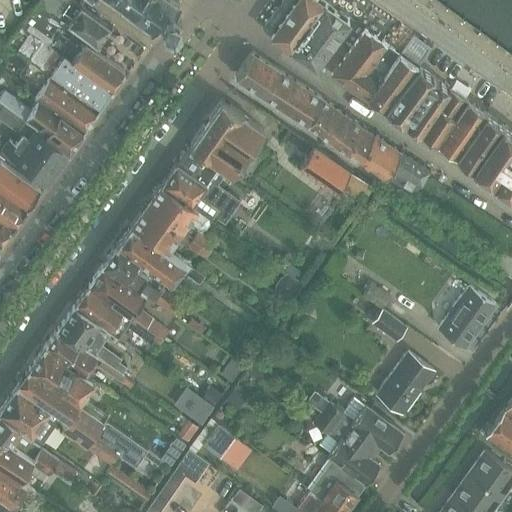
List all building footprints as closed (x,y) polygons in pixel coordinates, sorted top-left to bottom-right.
[(63,6),(54,0),(38,0),(37,2),(40,4),(56,16),(63,6)] [(97,44),(110,26),(80,4),(74,0),(67,0),(63,6),(56,16),(66,23),(65,26),(66,27),(69,23),(97,44)] [(127,0),(128,1),(151,17),(154,13),(163,0),(127,0)] [(167,35),(181,15),(175,11),(180,5),(178,0),(163,0),(154,13),(152,29),(155,26),(167,35)] [(316,64),(349,18),(323,0),(282,0),(265,26),(266,29),(271,33),(270,34),(316,64)] [(51,44),(112,86),(124,68),(75,33),(71,39),(62,33),(66,27),(65,26),(66,23),(56,16),(40,4),(37,2),(36,1),(25,18),(45,33),(40,40),(49,46),(51,44)] [(49,46),(40,40),(45,33),(25,18),(20,25),(7,43),(15,49),(46,71),(47,71),(98,106),(112,86),(51,44),(49,46)] [(369,99),(399,52),(365,28),(332,75),(368,98),(369,99)] [(419,66),(432,47),(413,33),(399,52),(369,99),(386,111),(419,66)] [(263,92),(279,68),(252,51),(235,75),(263,92)] [(98,106),(47,71),(46,71),(30,59),(20,73),(29,79),(25,85),(41,96),(84,126),(98,106)] [(451,89),(419,66),(386,111),(421,134),(451,89)] [(284,106),(301,82),(279,68),(263,92),(284,106)] [(307,121),(322,97),(301,82),(284,106),(307,121)] [(5,87),(0,93),(0,99),(3,102),(4,99),(70,146),(84,126),(41,96),(33,107),(5,87)] [(438,145),(468,100),(451,89),(421,134),(438,145)] [(319,129),(335,105),(322,97),(307,121),(319,129)] [(247,150),(251,144),(263,128),(221,98),(206,120),(247,150)] [(9,140),(2,150),(45,181),(59,162),(62,161),(65,156),(65,153),(70,146),(4,99),(3,102),(0,99),(0,117),(24,132),(15,144),(9,140)] [(456,157),(485,113),(486,113),(468,100),(438,145),(456,157)] [(333,138),(347,114),(335,105),(319,129),(333,138)] [(511,194),(511,130),(485,113),(456,157),(511,194)] [(344,145),(360,123),(347,114),(333,138),(344,145)] [(232,171),(247,150),(206,120),(190,141),(220,162),(232,171)] [(359,156),(373,131),(360,123),(344,145),(359,156)] [(383,172),(400,150),(373,131),(359,156),(383,172)] [(177,160),(206,181),(220,162),(190,141),(177,160)] [(336,190),(339,186),(350,170),(313,144),(299,164),(336,190)] [(421,182),(423,178),(429,169),(400,150),(383,172),(413,192),(420,181),(421,182)] [(177,160),(161,182),(210,218),(214,220),(223,207),(230,198),(206,181),(177,160)] [(0,188),(27,207),(40,189),(15,171),(0,161),(0,188)] [(204,244),(209,237),(199,230),(206,229),(210,224),(210,218),(161,182),(146,203),(182,230),(204,244)] [(0,219),(12,228),(27,207),(0,188),(0,219)] [(204,244),(182,230),(146,203),(131,224),(168,250),(177,238),(187,245),(198,252),(204,244)] [(0,244),(12,228),(0,219),(0,244)] [(131,224),(117,243),(137,258),(167,279),(170,282),(181,267),(186,270),(184,273),(198,283),(203,276),(181,260),(168,250),(131,224)] [(117,243),(102,264),(141,291),(149,279),(131,266),(137,258),(117,243)] [(394,285),(349,255),(335,277),(379,306),(394,285)] [(102,264),(88,285),(130,314),(143,323),(148,315),(136,307),(137,305),(145,294),(141,291),(102,264)] [(294,276),(280,295),(290,302),(304,283),(294,276)] [(465,346),(495,303),(469,284),(438,327),(465,346)] [(162,335),(153,330),(150,328),(130,314),(88,285),(73,306),(110,332),(116,336),(125,323),(147,338),(152,342),(154,338),(158,341),(162,335)] [(165,287),(155,301),(176,316),(186,302),(165,287)] [(110,332),(73,306),(58,327),(57,327),(56,328),(122,373),(126,367),(118,362),(120,358),(104,347),(101,351),(98,348),(110,332)] [(396,341),(407,326),(383,307),(372,322),(396,341)] [(157,323),(153,329),(153,330),(162,335),(163,337),(168,330),(157,323)] [(122,373),(56,328),(45,344),(87,374),(95,362),(130,386),(133,382),(122,373)] [(87,392),(95,380),(87,374),(45,344),(28,368),(80,403),(87,392)] [(403,411),(434,369),(407,350),(377,392),(403,411)] [(16,385),(61,415),(67,419),(60,430),(111,465),(119,453),(137,466),(148,449),(106,419),(110,413),(108,411),(102,419),(80,403),(28,368),(16,385)] [(7,398),(0,407),(0,412),(35,438),(36,438),(42,442),(54,426),(61,415),(16,385),(7,398)] [(210,385),(203,395),(213,402),(220,392),(210,385)] [(235,388),(225,400),(235,407),(244,395),(235,388)] [(344,411),(329,400),(318,392),(309,404),(320,412),(375,451),(379,445),(389,452),(403,432),(387,421),(355,397),(344,411)] [(196,393),(184,409),(202,422),(214,406),(196,393)] [(511,413),(504,408),(485,434),(486,434),(490,437),(496,441),(501,445),(511,453),(511,413)] [(0,435),(25,453),(34,440),(35,438),(0,412),(0,435)] [(365,483),(379,464),(370,457),(375,451),(320,412),(313,423),(328,434),(321,445),(330,451),(327,455),(332,459),(365,483)] [(186,443),(199,427),(188,418),(176,435),(186,443)] [(219,458),(235,437),(216,422),(200,444),(219,458)] [(0,464),(19,477),(30,461),(49,474),(55,467),(71,479),(78,471),(74,469),(34,440),(25,453),(0,435),(0,464)] [(502,496),(511,481),(511,468),(485,448),(468,472),(502,496)] [(190,450),(177,469),(186,475),(196,482),(209,463),(190,450)] [(339,511),(344,511),(365,483),(332,459),(309,490),(339,511)] [(129,472),(114,462),(109,470),(123,480),(129,472)] [(30,500),(37,490),(34,488),(19,477),(0,464),(0,493),(9,499),(15,503),(21,494),(30,500)] [(177,469),(172,475),(182,483),(186,475),(177,469)] [(474,511),(490,511),(502,496),(468,472),(451,495),(474,511)] [(172,475),(167,482),(177,488),(182,483),(172,475)] [(167,482),(163,488),(172,495),(177,488),(167,482)] [(241,486),(233,497),(245,506),(253,495),(241,486)] [(163,488),(158,495),(167,501),(172,495),(163,488)] [(339,511),(309,490),(303,497),(293,511),(339,511)] [(0,511),(9,499),(0,493),(0,511)] [(158,495),(153,501),(163,508),(167,501),(158,495)] [(474,511),(451,495),(438,511),(474,511)] [(153,501),(149,508),(154,511),(159,511),(163,508),(153,501)]
